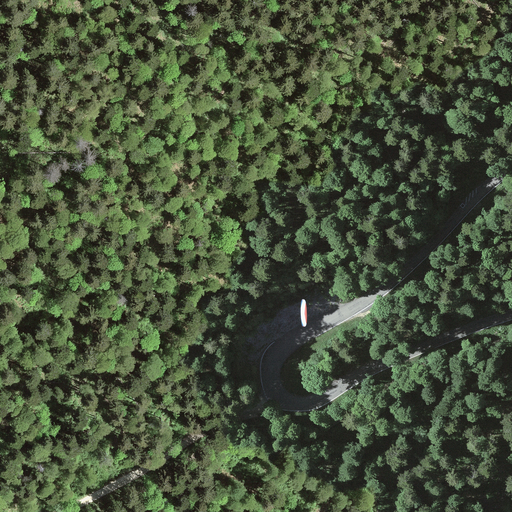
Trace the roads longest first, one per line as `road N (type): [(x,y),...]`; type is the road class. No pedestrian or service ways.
road 1 (tertiary): [(511,314),(374,367),(318,400),(288,400),(272,376),(290,342),(380,290),(511,167)]
road 2 (track): [(65,511),(279,393)]
